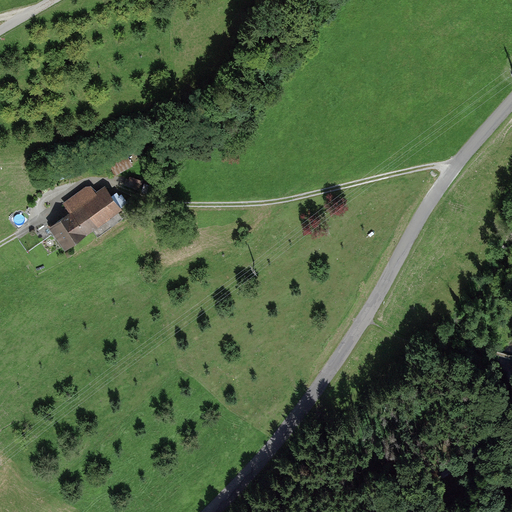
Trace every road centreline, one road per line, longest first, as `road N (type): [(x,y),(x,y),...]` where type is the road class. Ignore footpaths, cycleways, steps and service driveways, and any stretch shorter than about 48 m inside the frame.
road 1 (tertiary): [(511,104),(432,199),(323,380),(208,511)]
road 2 (track): [(0,244),(36,222),(53,196),(84,182),(129,185),(168,202),(269,203),(457,166)]
